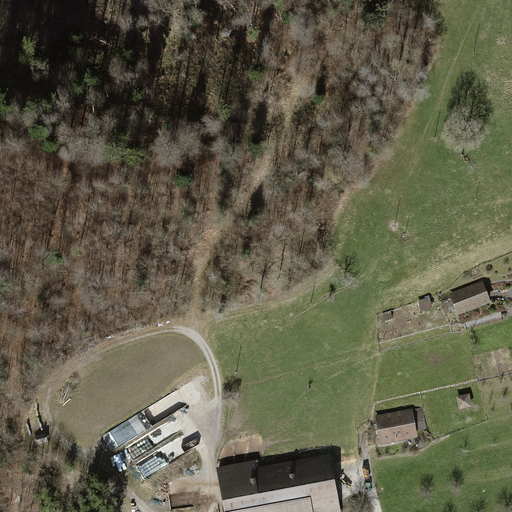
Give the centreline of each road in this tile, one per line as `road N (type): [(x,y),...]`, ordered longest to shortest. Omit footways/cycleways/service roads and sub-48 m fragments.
road 1 (track): [(199,276),(282,149),(365,66),(400,0)]
road 2 (track): [(195,325),(88,356),(47,396),(59,438),(109,468),(147,511)]
road 3 (track): [(291,94),(219,161),(148,182),(0,158)]
road 4 (track): [(204,511),(219,388),(195,325),(199,276)]
road 5 (track): [(282,149),(291,94),(346,30),(357,0)]
road 6 (track): [(195,325),(281,300),(342,262)]
road 7 (track): [(511,311),(382,346)]
